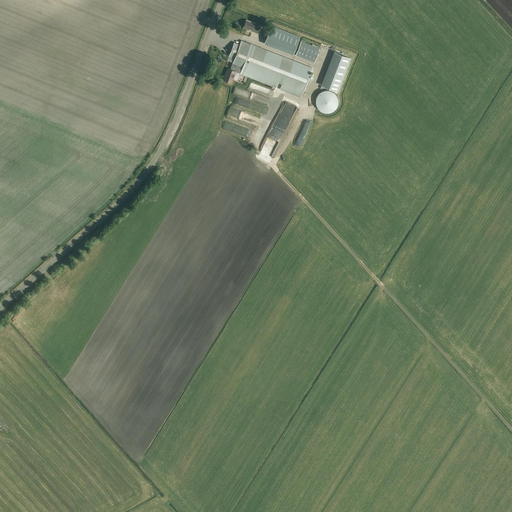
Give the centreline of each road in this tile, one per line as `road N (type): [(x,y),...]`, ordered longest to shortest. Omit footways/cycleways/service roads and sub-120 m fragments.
road 1 (unclassified): [(0,307),(141,178),(169,134),(221,0)]
road 2 (track): [(303,107),(273,164),(444,354)]
